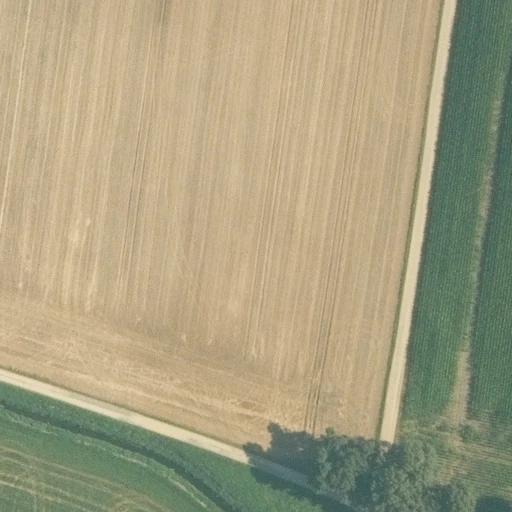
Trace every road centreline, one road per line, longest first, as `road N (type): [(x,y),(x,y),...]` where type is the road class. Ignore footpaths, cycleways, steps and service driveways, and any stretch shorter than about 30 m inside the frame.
road 1 (track): [(379,508),(451,0)]
road 2 (track): [(0,376),(379,508)]
